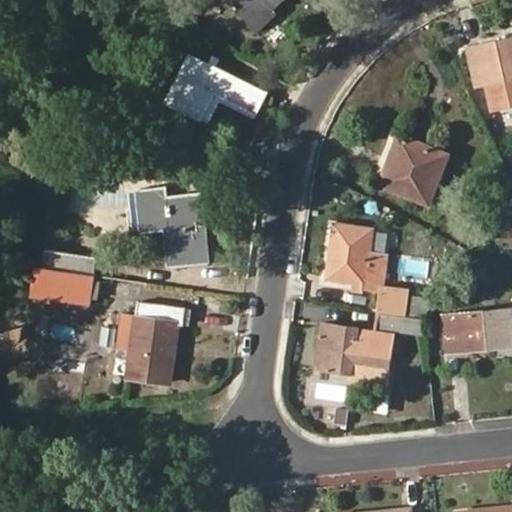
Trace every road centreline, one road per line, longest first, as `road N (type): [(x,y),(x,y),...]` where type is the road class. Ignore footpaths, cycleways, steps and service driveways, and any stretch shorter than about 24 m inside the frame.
road 1 (residential): [(260,451),(249,413),(305,117),(353,48),(413,0)]
road 2 (residential): [(511,442),(339,460),(260,451)]
road 3 (track): [(249,413),(85,431),(0,426)]
